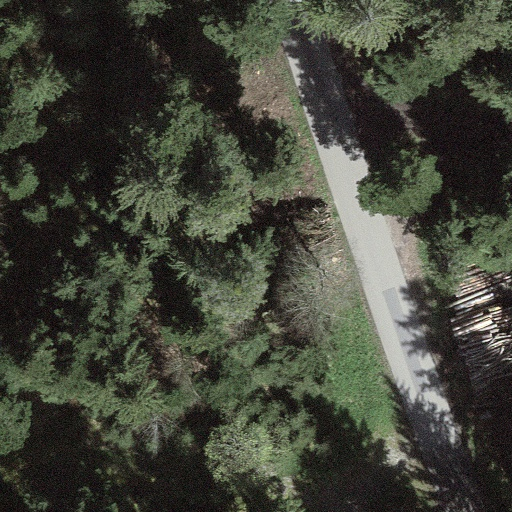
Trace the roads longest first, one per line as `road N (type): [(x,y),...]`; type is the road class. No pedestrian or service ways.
road 1 (unclassified): [(470,511),(412,364),(296,0)]
road 2 (track): [(511,112),(327,90)]
